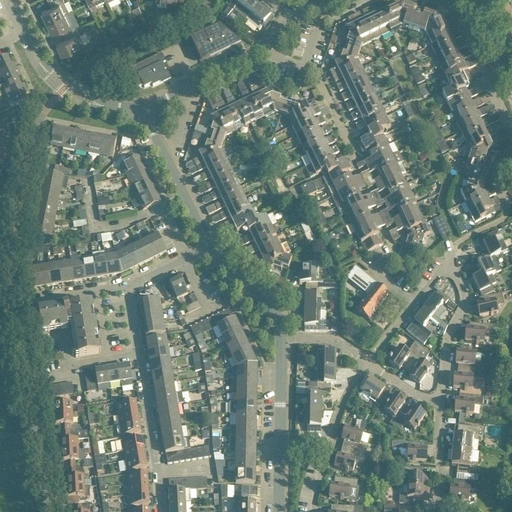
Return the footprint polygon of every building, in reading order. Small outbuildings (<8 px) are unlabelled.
[(41,11),(46,22),(64,13),(69,11),(63,0),(50,0),(48,1),(51,7),(41,11)] [(97,0),(87,0),(91,9),(97,6),(95,1),(97,0)] [(246,21),(258,6),(249,0),(234,0),(229,7),(246,21)] [(413,32),(421,10),(401,3),(386,10),(391,20),(386,22),(391,33),(402,28),(413,32)] [(391,20),(386,10),(382,12),(378,5),(372,8),(376,15),(381,25),(376,27),(381,37),(391,33),(386,22),(391,20)] [(138,6),(132,9),(135,15),(141,12),(138,6)] [(275,20),(274,20),(258,6),(246,21),(259,31),(262,27),(266,31),(275,20)] [(376,15),(372,17),(369,10),(362,13),(366,20),(367,19),(372,29),(367,32),(372,42),(381,37),(376,27),(381,25),(376,15)] [(441,17),(421,10),(413,32),(425,36),(430,46),(441,41),(439,36),(449,32),(441,17)] [(72,30),(64,13),(46,22),(51,33),(59,29),(62,34),(64,34),(72,30)] [(367,19),(366,20),(362,21),(359,14),(354,17),(362,34),(357,36),(362,47),(372,42),(367,32),(372,29),(367,19)] [(362,34),(354,17),(347,20),(351,27),(347,29),(349,35),(347,43),(350,44),(348,49),(359,53),(361,47),(362,47),(357,36),(362,34)] [(77,27),(72,30),(64,34),(66,39),(56,44),(62,55),(84,44),(77,27)] [(189,41),(194,51),(197,57),(202,55),(205,62),(240,45),(218,27),(189,41)] [(461,39),(458,32),(450,36),(449,32),(439,36),(441,41),(430,46),(435,56),(445,51),(443,46),(453,41),(454,42),(461,39)] [(413,36),(410,42),(417,45),(420,38),(413,36)] [(466,48),(463,42),(455,45),(454,42),(453,41),(443,46),(445,51),(435,56),(440,66),(450,61),(448,56),(458,51),(458,52),(466,48)] [(347,64),(357,60),(357,59),(359,53),(348,49),(346,54),(343,53),(340,61),(334,64),(336,69),(329,72),(332,78),(349,69),(347,64)] [(463,62),(470,58),(467,52),(460,55),(458,52),(458,51),(448,56),(450,61),(440,66),(445,76),(455,71),(453,66),(463,61),(463,62)] [(169,79),(164,71),(162,65),(165,63),(161,55),(127,71),(136,90),(143,86),(144,88),(152,85),(153,87),(169,79)] [(412,55),(405,58),(409,65),(416,62),(412,55)] [(10,64),(7,58),(0,61),(0,74),(16,67),(14,63),(10,64)] [(352,74),(362,69),(357,60),(347,64),(349,69),(332,78),(335,83),(342,80),(344,83),(344,84),(354,79),(352,74)] [(468,71),(475,68),(472,61),(465,65),(463,62),(463,61),(453,66),(455,71),(445,76),(450,86),(460,81),(460,80),(470,76),(468,71)] [(18,72),(16,67),(0,74),(0,88),(17,80),(14,73),(18,72)] [(411,72),(414,79),(421,75),(418,68),(411,72)] [(357,84),(367,79),(362,69),(352,74),(354,79),(344,84),(344,83),(337,87),(340,93),(347,90),(348,93),(349,94),(359,89),(357,84)] [(424,82),(421,75),(414,79),(417,85),(424,82)] [(463,85),(472,81),(470,76),(460,80),(460,81),(450,86),(451,90),(442,94),(447,104),(457,99),(455,94),(464,89),(463,85)] [(395,77),(390,80),(394,90),(400,87),(395,77)] [(361,94),(371,89),(367,79),(357,84),(359,89),(349,94),(348,93),(341,97),(344,103),(351,99),(353,103),(363,99),(361,94)] [(5,99),(26,89),(24,85),(21,86),(17,80),(0,88),(0,91),(2,95),(3,94),(5,99)] [(281,115),(285,103),(280,102),(281,98),(272,95),(270,90),(265,92),(262,85),(256,88),(265,105),(270,102),(275,113),(281,115)] [(265,105),(256,88),(251,90),(254,98),(251,99),(250,99),(255,110),(260,107),(265,117),(275,113),(270,102),(265,105)] [(28,93),(26,89),(5,99),(8,103),(13,101),(16,107),(28,102),(25,95),(28,93)] [(366,103),(376,99),(371,89),(361,94),(363,99),(353,103),(346,106),(349,113),(356,109),(358,113),(368,108),(366,103)] [(477,97),(477,96),(474,90),(467,94),(464,89),(455,94),(457,99),(447,104),(452,114),(462,109),(460,104),(470,100),(477,97)] [(318,90),(311,93),(315,100),(321,97),(318,90)] [(250,99),(251,99),(247,92),(241,95),(244,102),(241,104),(251,124),(265,117),(260,107),(255,110),(250,99)] [(226,124),(218,106),(213,97),(207,100),(215,116),(211,118),(213,124),(211,132),(214,133),(212,138),(224,142),(226,137),(226,136),(221,126),(226,124)] [(251,124),(241,104),(236,106),(233,99),(227,102),(230,109),(231,109),(236,119),(231,121),(236,131),(251,124)] [(371,113),(381,108),(376,99),(366,103),(368,108),(358,113),(351,116),(354,122),(361,119),(362,122),(363,123),(373,118),(371,113)] [(482,106),(479,100),(471,103),(470,100),(460,104),(462,109),(452,114),(456,124),(467,119),(464,114),(474,109),(475,110),(482,106)] [(291,102),(291,103),(290,105),(285,103),(281,115),(287,117),(288,117),(298,112),(300,117),(317,109),(314,103),(307,107),(305,102),(299,105),(291,102)] [(231,109),(230,109),(227,111),(223,104),(218,106),(226,124),(221,126),(226,136),(236,131),(231,121),(236,119),(231,109)] [(376,123),(385,118),(381,108),(371,113),(373,118),(363,123),(362,122),(355,126),(358,132),(366,129),(368,133),(378,128),(376,123)] [(320,115),(317,109),(300,117),(298,112),(288,117),(292,127),(302,122),(305,127),(315,122),(313,118),(320,115)] [(476,113),(475,110),(474,109),(464,114),(467,119),(456,124),(461,134),(471,129),(469,124),(479,119),(479,120),(487,116),(484,110),(476,113)] [(322,118),(315,122),(305,127),(302,122),(292,127),(297,137),(307,132),(309,136),(319,132),(319,131),(318,128),(325,124),(322,118)] [(381,133),(390,128),(385,118),(376,123),(378,128),(368,133),(370,137),(371,137),(373,141),(383,137),(381,133)] [(484,129),(491,126),(488,120),(481,123),(479,120),(479,119),(469,124),(471,129),(461,134),(466,143),(476,138),(474,134),(484,129)] [(478,143),(496,135),(505,131),(502,125),(486,133),(484,129),(474,134),(476,138),(466,143),(470,153),(481,148),(478,143)] [(63,148),(67,130),(54,127),(50,146),(63,148)] [(0,128),(0,145),(12,148),(14,137),(9,136),(10,130),(0,128)] [(326,128),(319,131),(319,132),(309,136),(307,132),(297,137),(302,146),(312,141),(314,146),(324,141),(322,138),(329,134),(326,128)] [(75,150),(79,132),(67,130),(63,148),(75,150)] [(88,153),(91,135),(79,132),(75,150),(88,153)] [(100,155),(104,137),(91,135),(88,153),(100,155)] [(498,140),(496,135),(478,143),(481,148),(470,153),(471,154),(469,160),(480,163),(480,162),(482,158),(485,159),(488,151),(493,148),(491,144),(498,140)] [(117,140),(104,137),(100,155),(113,158),(117,140)] [(370,155),(388,147),(383,137),(373,141),(371,137),(370,137),(360,142),(362,146),(359,147),(362,153),(367,151),(370,155)] [(221,148),(224,142),(212,138),(210,144),(207,142),(204,151),(198,154),(201,158),(193,162),(196,167),(214,159),(212,154),(222,149),(221,148)] [(331,138),(324,141),(314,146),(312,141),(302,146),(306,156),(317,151),(319,156),(329,151),(327,147),(334,144),(331,138)] [(0,155),(11,158),(12,148),(0,145),(0,155)] [(336,147),(329,151),(319,156),(317,151),(306,156),(311,166),(321,161),(324,166),(334,162),(332,157),(339,154),(336,147)] [(372,159),(363,164),(364,167),(366,166),(367,169),(392,157),(388,147),(370,155),(372,159)] [(118,160),(113,165),(115,169),(122,166),(127,177),(144,169),(138,157),(137,158),(132,148),(119,154),(118,160)] [(216,163),(226,159),(222,149),(212,154),(214,159),(196,167),(199,173),(206,170),(208,173),(219,168),(216,163)] [(368,171),(367,172),(368,175),(375,172),(377,171),(379,175),(397,166),(401,165),(403,163),(399,154),(392,157),(367,169),(368,171)] [(426,154),(418,157),(421,163),(428,159),(426,154)] [(0,166),(9,168),(11,158),(0,155),(0,166)] [(221,173),(231,168),(226,159),(216,163),(219,168),(208,173),(201,177),(203,183),(211,179),(213,183),(223,178),(221,173)] [(490,166),(480,162),(480,163),(469,160),(465,170),(468,171),(475,174),(473,179),(484,183),(486,178),(494,181),(496,174),(488,171),(490,166)] [(331,172),(333,167),(336,166),(334,162),(324,166),(321,161),(311,166),(316,176),(326,172),(327,175),(332,173),(331,172)] [(328,176),(322,179),(327,188),(332,186),(350,177),(348,173),(350,172),(353,170),(350,164),(348,165),(345,161),(336,166),(333,167),(331,172),(332,173),(327,175),(328,176)] [(370,179),(367,181),(370,188),(375,186),(376,188),(402,176),(406,174),(401,165),(397,166),(379,175),(381,179),(379,180),(372,183),(370,179)] [(226,183),(236,178),(231,168),(221,173),(223,178),(213,183),(205,186),(208,193),(216,189),(217,193),(228,188),(226,183)] [(149,180),(144,169),(127,177),(132,188),(149,180)] [(61,189),(63,178),(45,174),(43,185),(61,189)] [(350,177),(332,186),(337,195),(357,185),(364,182),(361,176),(355,180),(352,181),(350,177)] [(406,186),(402,176),(376,188),(378,191),(373,193),(376,200),(379,199),(378,195),(387,190),(388,194),(406,186)] [(230,193),(240,188),(236,178),(226,183),(228,188),(217,193),(210,196),(213,202),(220,199),(222,202),(222,203),(233,198),(230,193)] [(483,188),(484,183),(473,179),(472,183),(468,182),(466,191),(460,193),(465,203),(475,198),(473,194),(483,189),(483,188)] [(155,191),(149,180),(132,188),(138,199),(155,191)] [(337,195),(332,198),(336,207),(360,196),(358,192),(360,191),(366,188),(364,182),(357,185),(337,195)] [(311,184),(301,189),(305,198),(316,193),(311,184)] [(59,200),(61,189),(43,185),(40,197),(59,200)] [(390,198),(381,203),(383,206),(385,205),(386,208),(411,195),(406,186),(388,194),(390,198)] [(235,202),(245,198),(240,188),(230,193),(233,198),(222,203),(222,202),(206,210),(209,216),(225,208),(227,212),(237,207),(235,202)] [(488,199),(495,196),(492,189),(485,193),(483,189),(473,194),(475,198),(465,203),(470,213),(480,208),(478,203),(488,199)] [(161,203),(155,191),(138,199),(144,211),(161,203)] [(346,215),(376,200),(373,193),(370,195),(370,196),(361,200),(360,196),(336,207),(341,217),(346,215)] [(387,210),(385,211),(387,214),(396,210),(398,214),(416,205),(411,195),(386,208),(387,210)] [(57,212),(59,200),(40,197),(38,208),(57,212)] [(109,198),(97,199),(98,208),(104,207),(110,206),(109,198)] [(240,212),(250,207),(245,198),(235,202),(237,207),(227,212),(219,215),(222,222),(230,218),(231,222),(232,222),(242,217),(240,212)] [(480,208),(470,213),(475,224),(495,214),(501,211),(499,206),(500,205),(497,199),(490,203),(488,199),(478,203),(480,208)] [(369,216),(367,212),(376,208),(377,209),(380,208),(376,200),(346,215),(351,224),(369,216)] [(295,204),(290,206),(294,215),(299,213),(295,204)] [(395,227),(421,215),(416,205),(398,214),(400,218),(391,222),(389,218),(386,220),(389,227),(394,225),(395,227)] [(251,220),(255,218),(250,207),(240,212),(242,217),(232,222),(231,222),(224,225),(227,231),(234,228),(237,232),(246,228),(247,227),(245,222),(251,220)] [(54,223),(57,212),(38,208),(36,219),(54,223)] [(356,234),(376,224),(386,220),(382,213),(379,214),(380,215),(371,220),(369,216),(351,224),(356,234)] [(251,220),(245,222),(247,227),(246,228),(248,232),(259,227),(261,232),(271,227),(277,224),(272,214),(266,217),(257,222),(255,218),(251,220)] [(425,225),(421,215),(395,227),(396,230),(395,230),(396,234),(405,229),(407,233),(425,225)] [(441,218),(433,221),(435,227),(444,223),(441,218)] [(52,234),(54,223),(36,219),(34,230),(52,234)] [(379,236),(377,231),(385,227),(386,228),(389,227),(386,220),(376,224),(356,234),(361,244),(365,254),(383,245),(379,236)] [(87,221),(73,223),(74,229),(82,228),(88,227),(87,221)] [(430,235),(425,225),(407,233),(410,238),(407,239),(408,240),(406,246),(417,250),(419,244),(422,245),(424,238),(430,235)] [(276,237),(271,227),(261,232),(259,227),(248,232),(250,236),(243,240),(246,246),(253,242),(263,237),(266,242),(276,237)] [(50,245),(52,234),(34,230),(31,242),(50,245)] [(399,239),(396,234),(395,230),(389,233),(393,242),(399,239)] [(502,241),(501,241),(496,244),(494,239),(496,238),(494,233),(476,241),(480,250),(485,251),(486,250),(488,254),(491,259),(507,251),(502,241)] [(167,253),(158,236),(148,242),(156,258),(167,253)] [(280,247),(276,237),(266,242),(263,237),(253,242),(255,246),(248,249),(251,256),(258,252),(258,251),(268,247),(270,251),(280,247)] [(156,258),(148,242),(137,247),(146,263),(156,258)] [(286,244),(280,247),(270,251),(268,247),(258,251),(258,252),(260,256),(252,259),(255,265),(273,256),(275,261),(285,256),(286,257),(292,259),(293,256),(289,255),(289,254),(291,253),(286,244)] [(146,263),(137,247),(127,252),(135,268),(146,263)] [(115,251),(104,253),(108,277),(119,275),(116,257),(115,251)] [(135,268),(127,252),(117,257),(116,257),(119,275),(124,274),(135,268)] [(104,253),(92,255),(93,261),(96,279),(108,277),(104,253)] [(490,259),(491,259),(488,254),(476,260),(482,274),(485,279),(495,274),(501,272),(497,264),(495,263),(491,265),(488,260),(490,259)] [(288,270),(292,259),(286,257),(285,256),(275,261),(273,256),(255,265),(258,271),(265,267),(267,272),(273,269),(281,271),(282,268),(288,270)] [(85,281),(82,262),(81,257),(70,259),(71,264),(74,283),(85,281)] [(96,279),(93,261),(82,262),(85,281),(96,279)] [(74,283),(71,264),(59,266),(62,285),(74,283)] [(305,284),(305,288),(305,289),(319,289),(322,289),(322,290),(337,290),(337,286),(335,282),(316,282),(316,277),(319,264),(311,264),(311,267),(303,267),(303,264),(298,265),(297,265),(295,266),(294,268),(294,270),(294,271),(295,273),(296,274),(298,275),(299,275),(299,284),(305,284)] [(62,285),(59,266),(48,268),(51,286),(62,285)] [(51,286),(48,268),(37,270),(40,288),(51,286)] [(369,320),(389,295),(377,286),(355,268),(347,279),(369,297),(357,311),(369,320)] [(40,288),(37,270),(25,271),(28,290),(40,288)] [(495,275),(495,274),(485,279),(482,274),(473,279),(482,298),(496,295),(492,288),(492,286),(496,284),(492,276),(495,275)] [(185,290),(191,287),(185,276),(169,284),(175,296),(177,300),(188,295),(185,290)] [(175,296),(169,284),(163,287),(169,299),(175,296)] [(145,296),(140,297),(143,315),(161,312),(159,300),(158,294),(153,295),(152,289),(145,293),(145,296)] [(322,295),(322,290),(322,289),(319,289),(305,289),(305,311),(316,311),(320,311),(320,310),(324,310),(325,309),(326,308),(325,308),(325,307),(321,303),(322,299),(316,299),(316,295),(322,295)] [(438,292),(424,309),(433,316),(443,304),(445,305),(449,301),(438,292)] [(496,295),(482,298),(478,299),(479,305),(477,306),(479,318),(491,315),(491,316),(493,316),(493,315),(498,314),(496,304),(503,303),(501,294),(496,295)] [(92,303),(78,305),(78,300),(78,299),(63,302),(63,303),(64,303),(64,304),(37,309),(38,309),(42,333),(42,334),(71,329),(76,358),(77,358),(100,354),(101,354),(92,302),(92,303)] [(201,308),(198,302),(185,308),(188,314),(201,308)] [(450,304),(446,309),(453,313),(457,308),(450,304)] [(229,309),(223,312),(228,322),(234,319),(229,309)] [(447,328),(433,316),(424,309),(411,326),(412,327),(407,333),(423,346),(428,340),(422,334),(425,331),(423,329),(427,324),(432,324),(437,328),(438,326),(439,326),(445,332),(447,328)] [(336,333),(337,320),(331,320),(331,323),(320,322),(320,311),(316,311),(305,311),(305,332),(336,333)] [(163,323),(161,312),(143,315),(144,326),(163,323)] [(228,322),(223,312),(218,314),(223,325),(228,322)] [(223,325),(218,314),(213,317),(218,327),(223,325)] [(218,328),(218,327),(213,317),(207,319),(212,330),(218,328)] [(212,330),(207,319),(202,322),(207,333),(212,330)] [(228,322),(223,325),(218,327),(218,328),(223,338),(239,330),(234,319),(228,322)] [(207,333),(202,322),(196,325),(201,335),(207,333)] [(165,334),(163,323),(144,326),(146,337),(165,334)] [(466,330),(465,342),(476,343),(476,344),(479,344),(479,343),(484,344),(484,337),(492,337),(493,326),(469,324),(469,330),(466,330)] [(201,335),(196,325),(190,328),(195,338),(201,335)] [(244,340),(239,330),(223,338),(228,348),(244,340)] [(167,349),(165,337),(147,340),(149,352),(167,349)] [(249,350),(244,340),(228,348),(233,358),(249,350)] [(405,373),(422,348),(415,342),(407,353),(399,348),(392,360),(391,359),(389,362),(390,362),(389,364),(399,371),(400,369),(405,373)] [(318,347),(317,368),(336,368),(336,352),(331,352),(331,347),(318,347)] [(428,373),(430,369),(422,364),(429,354),(422,348),(405,373),(410,376),(409,378),(419,385),(426,375),(427,376),(428,373)] [(169,361),(167,349),(149,352),(151,364),(169,361)] [(257,367),(249,350),(233,358),(238,370),(257,368),(257,367)] [(458,365),(457,371),(481,373),(482,367),(477,367),(474,364),(475,355),(471,354),(471,353),(468,353),(468,354),(457,353),(455,365),(458,365)] [(171,372),(169,361),(151,364),(153,375),(171,372)] [(118,368),(120,383),(121,388),(133,387),(129,366),(118,368)] [(120,383),(118,368),(107,370),(109,384),(120,383)] [(257,381),(257,368),(238,370),(238,381),(257,381)] [(308,384),(308,389),(331,390),(331,385),(335,385),(336,368),(317,368),(317,384),(308,384)] [(97,385),(86,386),(87,393),(99,391),(99,392),(110,391),(109,384),(107,370),(95,372),(96,379),(97,385)] [(483,373),(481,373),(457,371),(457,376),(454,376),(453,389),(464,390),(464,391),(467,391),(467,390),(472,391),(473,381),(475,379),(483,380),(483,373)] [(96,379),(95,372),(84,373),(85,380),(96,379)] [(173,383),(171,372),(153,375),(154,386),(173,383)] [(371,380),(363,392),(376,401),(374,404),(380,407),(388,396),(383,392),(385,389),(371,380)] [(256,393),(257,381),(238,381),(237,393),(256,393)] [(72,383),(65,384),(67,396),(74,395),(72,383)] [(175,394),(173,383),(154,386),(156,397),(175,394)] [(67,396),(65,384),(59,385),(61,397),(67,396)] [(61,397),(59,385),(52,386),(54,398),(61,397)] [(54,398),(52,386),(46,387),(47,399),(54,398)] [(330,395),(331,390),(308,389),(308,394),(310,395),(310,411),(321,411),(321,395),(330,395)] [(182,393),(175,394),(156,397),(158,409),(176,406),(183,405),(182,393)] [(256,404),(256,393),(237,393),(237,404),(256,404)] [(454,413),(459,414),(459,421),(465,421),(465,416),(468,416),(468,415),(473,415),(474,406),(482,407),(483,398),(481,397),(475,397),(459,395),(458,401),(456,401),(454,413)] [(389,425),(395,428),(408,408),(403,405),(405,403),(394,396),(388,405),(387,405),(385,407),(386,408),(384,411),(391,417),(392,420),(389,425)] [(54,405),(54,415),(72,414),(72,404),(64,404),(64,400),(55,400),(55,405),(54,405)] [(116,406),(118,416),(137,413),(136,402),(116,406)] [(230,404),(230,415),(237,415),(256,416),(256,404),(237,404),(230,404)] [(178,417),(176,406),(158,409),(160,420),(178,417)] [(413,411),(408,408),(395,428),(399,432),(402,427),(406,427),(414,432),(416,428),(417,429),(419,426),(418,426),(424,416),(414,409),(413,411)] [(321,433),(321,411),(310,411),(310,427),(307,427),(307,433),(321,433)] [(139,423),(137,413),(118,416),(119,426),(139,423)] [(78,414),(72,414),(54,415),(55,425),(60,425),(61,433),(71,433),(70,425),(73,425),(72,419),(78,419),(78,414)] [(256,427),(256,416),(237,415),(237,427),(256,427)] [(180,428),(178,417),(160,420),(162,431),(180,428)] [(459,421),(458,427),(457,435),(454,435),(453,450),(472,452),(473,440),(479,441),(480,429),(464,427),(465,421),(459,421)] [(141,433),(139,423),(119,426),(121,437),(141,433)] [(255,439),(256,427),(237,427),(236,438),(255,439)] [(182,439),(180,428),(162,431),(164,442),(182,439)] [(344,442),(342,449),(365,456),(367,447),(362,446),(360,443),(363,434),(358,433),(359,432),(356,431),(356,432),(345,429),(341,441),(344,442)] [(61,441),(60,441),(60,452),(78,451),(78,440),(89,440),(87,432),(71,433),(61,433),(61,441)] [(142,438),(122,442),(114,443),(116,453),(124,452),(143,449),(142,438)] [(182,439),(164,442),(166,454),(172,453),(178,452),(184,451),(190,450),(188,438),(182,439)] [(229,438),(229,450),(236,450),(255,450),(255,439),(236,438),(229,438)] [(392,442),(391,449),(406,449),(408,452),(408,462),(412,462),(412,463),(415,463),(415,462),(426,463),(427,450),(424,450),(425,444),(392,442)] [(211,458),(209,447),(202,448),(204,459),(211,458)] [(204,459),(202,448),(196,449),(198,460),(204,459)] [(145,459),(143,449),(124,452),(125,462),(145,459)] [(363,464),(365,456),(342,449),(340,457),(337,456),(334,469),(345,471),(345,473),(348,473),(348,472),(352,473),(355,464),(358,462),(363,464)] [(220,453),(219,450),(213,451),(214,454),(215,462),(221,461),(225,461),(224,453),(220,453)] [(255,461),(255,450),(236,450),(236,461),(255,461)] [(471,464),(472,452),(453,450),(451,465),(457,466),(456,481),(478,483),(479,477),(476,477),(478,464),(471,464)] [(78,451),(60,452),(61,462),(66,462),(67,470),(74,469),(74,462),(85,461),(84,455),(88,455),(88,451),(78,451)] [(174,464),(172,453),(166,454),(167,465),(174,464)] [(105,455),(99,456),(95,457),(95,462),(96,467),(101,466),(107,465),(105,455)] [(146,469),(145,459),(125,462),(127,473),(146,469)] [(225,461),(221,461),(215,462),(217,474),(223,472),(222,469),(224,469),(225,461)] [(255,473),(255,461),(236,461),(236,473),(255,473)] [(83,469),(74,469),(67,470),(67,474),(69,474),(69,478),(66,478),(66,488),(84,488),(83,469)] [(408,479),(408,487),(428,488),(428,487),(429,487),(430,481),(428,481),(429,476),(423,476),(424,470),(401,469),(400,479),(408,479)] [(254,485),(255,473),(236,473),(235,484),(254,485)] [(147,474),(145,475),(127,475),(128,486),(148,485),(147,474)] [(331,486),(329,498),(340,500),(340,501),(343,501),(343,500),(348,501),(356,502),(358,489),(357,489),(358,481),(336,478),(335,487),(333,486),(331,486)] [(477,491),(478,483),(456,481),(454,481),(453,488),(450,488),(449,501),(461,502),(460,503),(463,503),(463,502),(468,503),(469,493),(472,491),(477,491)] [(148,495),(148,485),(128,486),(129,496),(148,495)] [(248,503),(249,487),(235,487),(235,503),(234,511),(255,511),(255,503),(248,503)] [(428,490),(428,488),(408,487),(407,495),(399,494),(399,505),(422,506),(422,500),(427,500),(428,495),(429,495),(429,490),(428,490)] [(84,488),(66,488),(67,499),(85,498),(89,498),(89,488),(84,488)] [(190,491),(188,491),(184,491),(182,491),(176,491),(169,492),(170,504),(185,503),(191,502),(190,491)] [(149,506),(148,495),(129,496),(129,507),(149,506)] [(185,511),(185,503),(170,504),(170,511),(185,511)]
